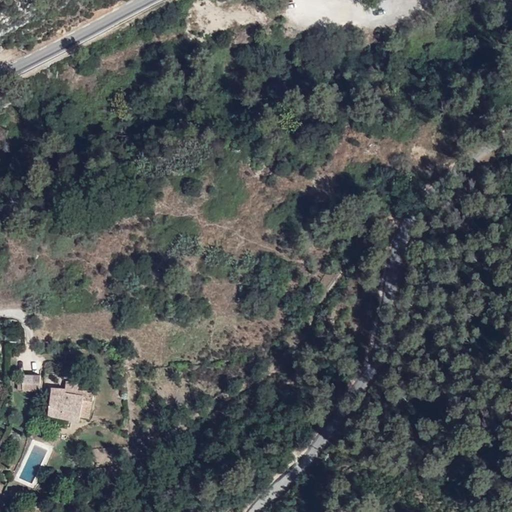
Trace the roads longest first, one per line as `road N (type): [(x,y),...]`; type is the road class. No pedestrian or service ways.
road 1 (unclassified): [(511,138),(422,214),(383,353),(311,455),(257,511)]
road 2 (tertiary): [(0,75),(151,0)]
road 3 (unknown): [(307,0),(420,44)]
